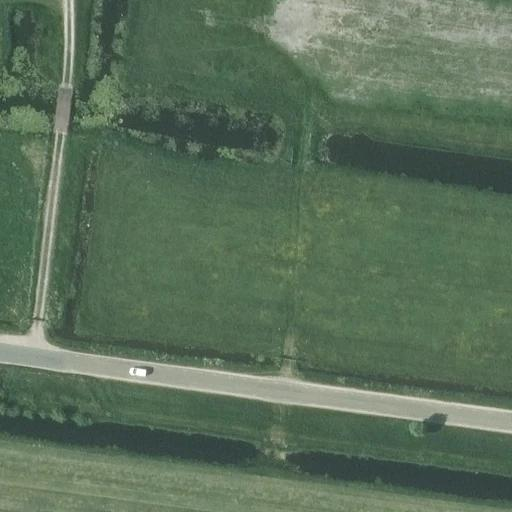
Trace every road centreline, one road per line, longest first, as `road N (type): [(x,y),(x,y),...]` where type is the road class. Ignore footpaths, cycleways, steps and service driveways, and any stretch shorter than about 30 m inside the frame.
road 1 (tertiary): [(511,424),(0,354)]
road 2 (track): [(291,0),(314,90),(285,393)]
road 3 (track): [(58,144),(33,359)]
